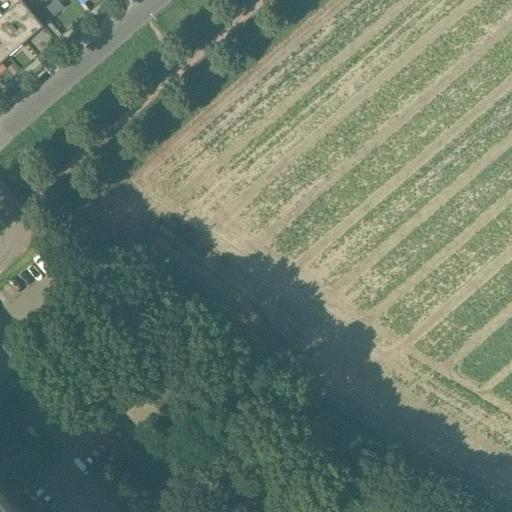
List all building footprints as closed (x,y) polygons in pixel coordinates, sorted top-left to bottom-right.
[(3,16),(26,42),(44,27),(21,0),(3,15),(3,16)] [(30,0),(38,9),(47,1),(46,0),(30,0)] [(55,1),(41,12),(49,21),(62,10),(55,1)] [(0,48),(8,58),(26,42),(3,16),(0,17),(0,48)] [(0,64),(8,58),(0,48),(0,64)] [(0,511),(20,511),(0,488),(0,511)]
